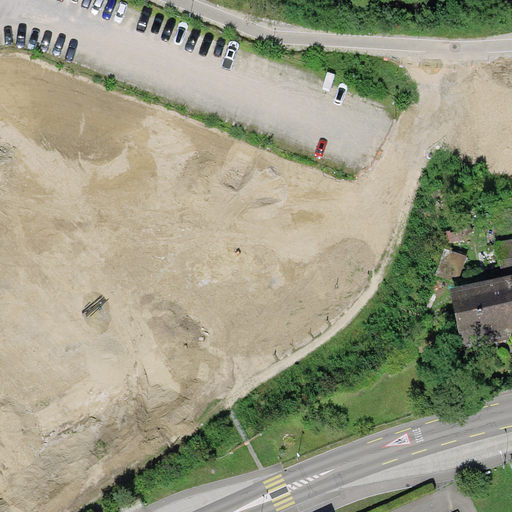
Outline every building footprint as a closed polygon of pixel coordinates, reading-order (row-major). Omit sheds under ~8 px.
[(201,84),(181,23),(122,13),(85,38),(66,102),(106,179),(176,166),(201,84)] [(256,175),(344,200),(412,144),(388,94),(285,57),(242,102),(256,175)] [(253,232),(156,275),(201,376),(299,332),(253,232)] [(511,241),(489,247),(497,279),(437,295),(452,350),(511,334),(511,241)] [(109,299),(10,339),(63,460),(160,418),(109,299)] [(0,504),(20,496),(0,445),(0,504)]
